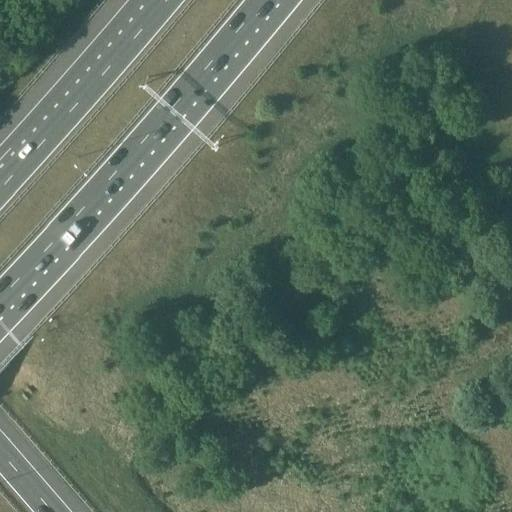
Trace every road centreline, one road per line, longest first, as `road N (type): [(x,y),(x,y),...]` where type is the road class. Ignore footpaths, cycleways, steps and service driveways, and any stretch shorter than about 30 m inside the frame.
road 1 (motorway): [(0,298),(97,198),(265,0)]
road 2 (motorway): [(165,0),(0,188)]
